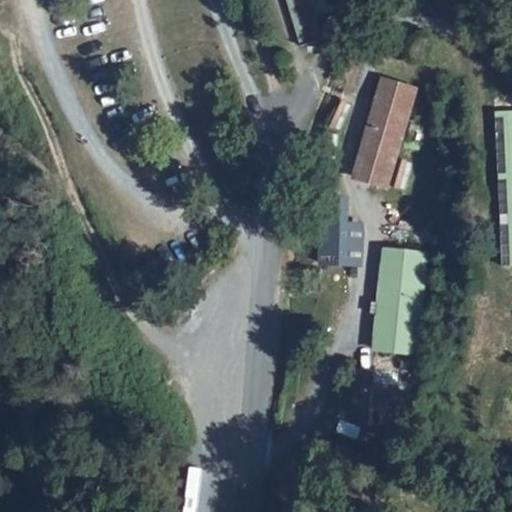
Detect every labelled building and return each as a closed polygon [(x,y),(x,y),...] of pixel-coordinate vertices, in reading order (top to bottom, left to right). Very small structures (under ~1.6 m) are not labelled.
[(414,90),(384,81),(377,107),(406,116),(414,90)] [(406,116),(377,107),(356,177),(386,186),(406,116)] [(511,266),(511,111),(496,112),(503,267),(511,266)] [(315,236),(327,238),(329,220),(318,219),(315,236)] [(313,250),(324,251),(327,238),(315,236),(313,250)] [(426,254),(386,250),(381,301),(400,303),(398,322),(379,320),(375,350),(416,354),(426,254)] [(400,303),(381,301),(379,320),(398,322),(400,303)]
